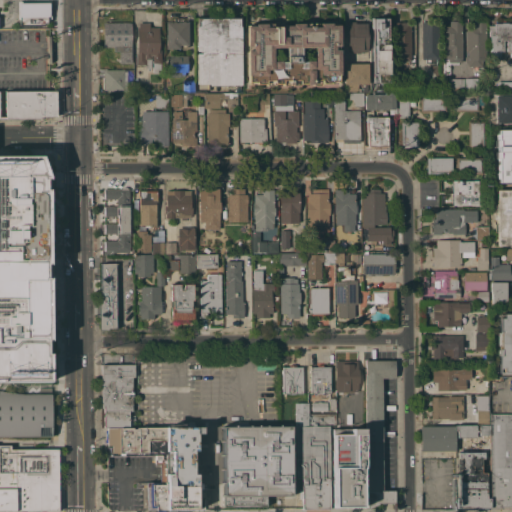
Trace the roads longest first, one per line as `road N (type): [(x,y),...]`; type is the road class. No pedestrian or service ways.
road 1 (residential): [(411,511),(407,185),(398,175)]
road 2 (residential): [(409,338),(81,338)]
road 3 (residential): [(80,172),(365,166),(398,175)]
road 4 (tertiary): [(80,172),(81,338)]
road 5 (tertiary): [(81,338),(81,473)]
